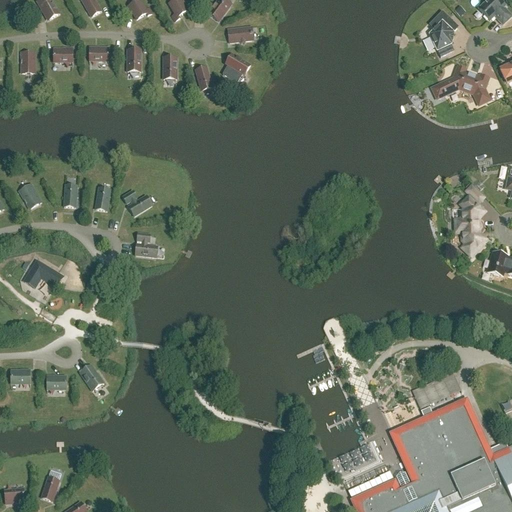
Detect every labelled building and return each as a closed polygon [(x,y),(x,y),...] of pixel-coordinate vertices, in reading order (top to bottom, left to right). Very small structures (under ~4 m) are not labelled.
[(60,16),(50,0),(43,0),(37,4),(43,14),(45,13),(50,22),(60,16)] [(101,13),(93,0),(81,0),(91,19),(101,13)] [(172,18),(175,23),(180,20),(179,18),(188,12),(185,8),(188,6),(184,0),(178,0),(169,6),(175,16),(172,18)] [(219,0),(208,16),(217,23),(223,15),(224,16),(232,6),(223,0),(219,0)] [(503,27),(511,18),(503,9),(505,8),(497,0),(489,0),(479,11),(490,22),(494,18),(503,27)] [(132,13),(137,22),(146,16),(147,18),(152,16),(149,10),(146,12),(140,2),(126,10),(129,15),(132,13)] [(454,13),(460,19),(464,15),(459,9),(454,13)] [(459,29),(442,13),(429,26),(434,32),(430,36),(440,60),(454,53),(451,46),(453,34),(459,29)] [(228,32),(229,45),(240,44),(241,45),(244,45),(244,43),(253,42),(252,29),(228,32)] [(89,50),(89,62),(99,62),(99,63),(108,63),(108,62),(109,62),(109,50),(89,50)] [(63,63),(73,63),(73,51),(53,51),(53,63),(54,63),(54,64),(63,64),(63,63)] [(127,74),(141,74),(141,52),(129,52),(129,62),(127,62),(127,74)] [(21,54),(21,76),(35,75),(35,54),(21,54)] [(245,78),(251,67),(232,56),(226,66),(228,68),(223,76),(237,85),(242,76),(245,78)] [(177,82),(177,60),(165,60),(165,70),(163,70),(163,82),(177,82)] [(511,64),(500,70),(507,85),(511,82),(511,64)] [(212,90),(206,69),(195,72),(201,93),(212,90)] [(455,80),(454,83),(453,82),(451,81),(445,84),(439,87),(434,89),(433,93),(436,99),(439,100),(444,98),(450,95),(456,92),(457,89),(476,96),(475,99),(478,105),(481,106),(487,103),(489,100),(486,94),(483,93),(484,90),(485,91),(488,81),(489,81),(480,77),(480,78),(480,80),(474,78),(474,77),(471,76),(470,77),(465,75),(465,73),(466,73),(466,72),(457,69),(458,70),(454,79),(455,80)] [(31,186),(19,193),(30,211),(42,204),(31,186)] [(77,188),(66,187),(64,209),(76,210),(77,188)] [(110,192),(99,190),(96,212),(107,213),(110,192)] [(134,219),(152,208),(146,198),(137,204),(135,201),(137,200),(133,193),(123,199),(127,206),(131,203),(133,206),(128,209),(134,219)] [(476,239),(479,235),(479,231),(481,230),(481,229),(481,228),(481,227),(481,226),(480,226),(479,224),(479,220),(475,217),(483,209),(470,197),(460,207),(464,210),(461,214),(461,221),(458,222),(455,224),(455,232),(458,235),(462,235),(462,243),(467,247),(463,251),(471,259),(484,246),(476,239)] [(149,244),(150,237),(138,235),(137,243),(142,244),(142,247),(137,246),(136,258),(156,260),(158,249),(146,247),(147,244),(149,244)] [(502,279),(504,273),(509,274),(508,276),(511,277),(511,260),(507,259),(508,258),(493,254),(488,275),(502,279)] [(35,290),(41,280),(57,290),(63,279),(37,263),(24,284),(35,290)] [(90,369),(80,375),(93,393),(104,386),(97,376),(95,377),(90,369)] [(30,373),(11,373),(11,385),(11,386),(20,386),(20,385),(30,385),(30,373)] [(453,374),(412,393),(420,410),(461,392),(453,374)] [(66,379),(47,379),(47,390),(57,390),(57,392),(66,392),(66,390),(66,379)] [(355,502),(353,503),(356,511),(511,511),(511,449),(509,451),(505,444),(498,447),(491,451),(489,452),(470,410),(466,402),(465,402),(466,402),(433,417),(429,409),(421,413),(425,421),(391,436),(403,462),(413,485),(407,488),(398,492),(395,484),(381,490),(355,502)] [(381,490),(395,484),(387,468),(345,487),(353,503),(355,502),(381,490)] [(52,504),(59,483),(48,479),(42,500),(52,504)] [(5,506),(25,504),(24,492),(23,492),(23,491),(14,492),(14,493),(4,494),(5,506)]
